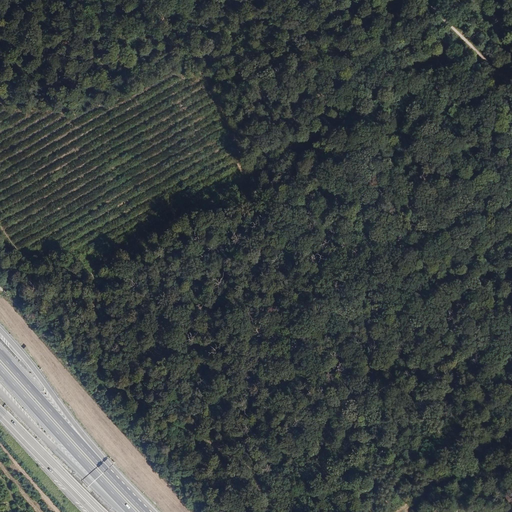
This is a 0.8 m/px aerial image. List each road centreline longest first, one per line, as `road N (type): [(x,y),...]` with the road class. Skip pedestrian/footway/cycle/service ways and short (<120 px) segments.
road 1 (track): [(460,35),(82,269)]
road 2 (motorway): [(0,372),(130,511)]
road 3 (motorway): [(0,390),(130,511)]
road 4 (motorway): [(106,469),(0,327)]
road 5 (motorway): [(106,469),(0,351)]
road 6 (motorway): [(102,511),(0,410)]
road 7 (track): [(394,511),(511,430)]
road 8 (motorway): [(0,417),(92,511)]
